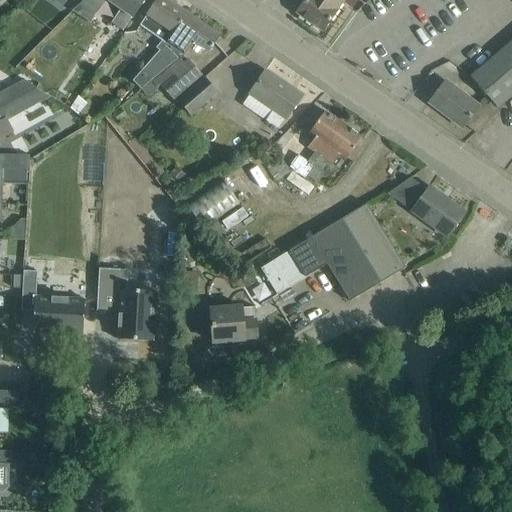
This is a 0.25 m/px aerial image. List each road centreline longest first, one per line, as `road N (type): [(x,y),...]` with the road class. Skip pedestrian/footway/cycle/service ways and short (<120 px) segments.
road 1 (unclassified): [(95,408),(172,407),(355,317),(373,313),(432,348),(511,314)]
road 2 (unclassified): [(511,196),(227,0)]
